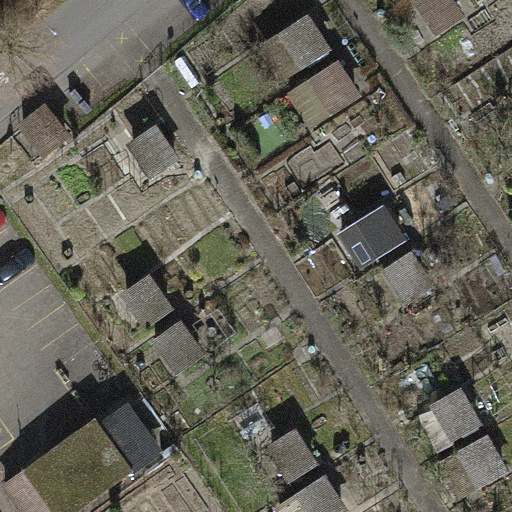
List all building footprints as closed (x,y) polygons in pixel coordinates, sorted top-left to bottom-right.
[(453,0),(422,0),(399,17),(422,49),(466,17),(453,0)] [(307,18),(262,50),(286,82),(330,49),(307,18)] [(335,63),(290,96),(314,128),(358,95),(335,63)] [(35,111),(16,128),(37,151),(56,135),(35,111)] [(156,128),(129,148),(152,181),(179,162),(156,128)] [(380,211),(336,243),(359,275),(403,243),(380,211)] [(148,277),(121,296),(145,330),(172,311),(148,277)] [(182,325),(155,344),(179,378),(206,359),(182,325)] [(460,392),(415,424),(439,456),(483,424),(460,392)] [(17,470),(0,482),(0,487),(18,511),(63,511),(122,469),(86,420),(36,456),(50,474),(31,488),(17,470)] [(294,432),(267,451),(291,485),(318,466),(294,432)] [(486,442),(442,474),(466,506),(510,474),(486,442)] [(346,511),(323,478),(296,497),(306,511),(346,511)]
